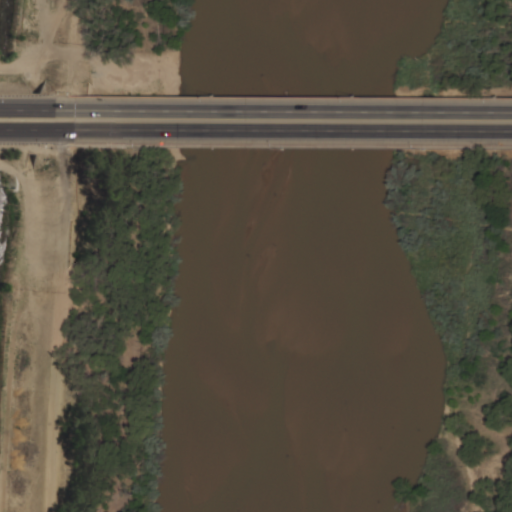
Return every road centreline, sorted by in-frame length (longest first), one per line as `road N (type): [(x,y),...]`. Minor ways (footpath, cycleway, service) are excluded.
road 1 (primary): [(511,108),(58,108)]
road 2 (primary): [(58,130),(511,130)]
